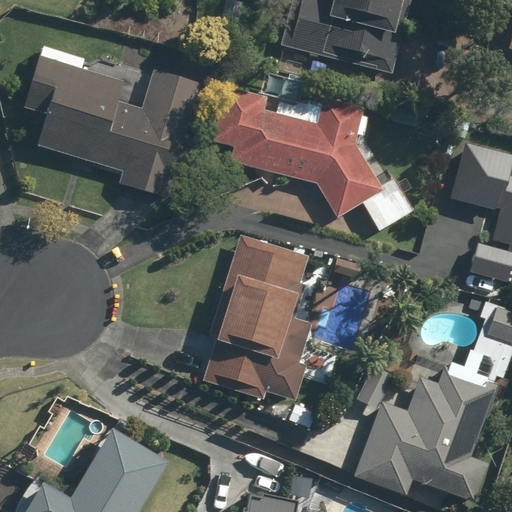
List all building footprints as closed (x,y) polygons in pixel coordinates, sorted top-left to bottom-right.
[(400,0),(332,0),(332,2),(322,0),(280,0),(269,45),(391,76),(405,22),(395,20),(400,0)] [(117,102),(123,83),(81,72),(84,60),(39,48),(22,111),(47,118),(38,149),(124,173),(120,187),(168,200),(200,85),(153,72),(142,109),(117,102)] [(355,145),(363,109),(323,100),(317,125),(262,112),(265,98),(226,89),(220,113),(211,111),(204,142),(235,149),(231,164),(317,184),(335,219),(362,204),(384,192),(355,145)] [(509,156),(466,144),(452,195),(496,207),(504,177),(509,156)] [(511,179),(504,177),(496,207),(488,236),(510,241),(507,252),(511,253),(511,179)] [(384,192),(362,204),(379,233),(414,212),(396,185),(384,192)] [(297,282),(306,256),(239,235),(208,335),(216,337),(202,381),(263,400),(265,392),(295,401),(306,365),(297,362),(310,322),(287,315),(292,300),(299,302),(305,285),(297,282)] [(511,256),(477,246),(469,272),(505,282),(511,256)] [(484,323),(480,334),(511,343),(511,310),(490,303),(484,323)] [(381,401),(353,476),(405,495),(411,481),(472,503),(487,463),(463,454),(489,384),(443,367),(436,384),(419,378),(407,411),(381,401)] [(392,378),(373,367),(356,398),(375,409),(392,378)] [(137,511),(167,463),(110,428),(68,497),(41,481),(22,511),(137,511)] [(294,511),(296,502),(262,495),(261,499),(249,496),(246,509),(242,508),(241,511),(294,511)]
